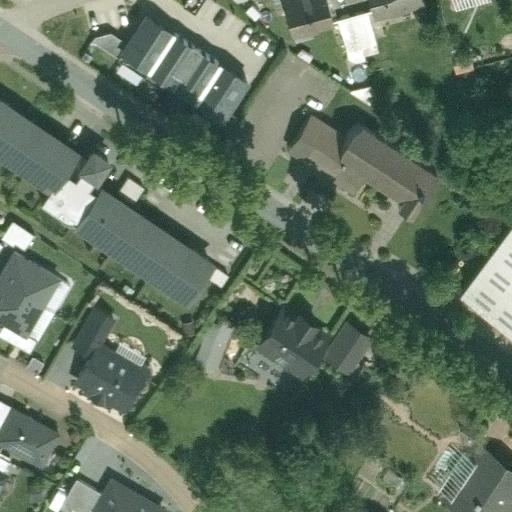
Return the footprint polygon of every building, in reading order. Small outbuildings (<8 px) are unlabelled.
[(282,0),(291,32),(332,20),(326,0),(282,0)] [(371,0),(375,13),(423,0),(371,0)] [(367,6),(338,14),(348,49),(377,40),(367,6)] [(118,57),(219,122),(247,79),(146,13),(118,57)] [(0,153),(48,187),(78,144),(0,89),(0,153)] [(412,203),(436,167),(358,117),(348,133),(310,108),(285,146),(352,189),(364,171),(412,203)] [(74,161),(94,175),(109,154),(89,139),(74,161)] [(183,299),(213,256),(99,176),(69,219),(183,299)] [(1,234),(22,247),(32,232),(12,218),(1,234)] [(511,327),(511,222),(461,291),(511,327)] [(0,268),(0,317),(24,333),(60,275),(14,247),(0,268)] [(302,373),(330,330),(280,297),(252,340),(302,373)] [(71,339),(90,351),(99,337),(114,312),(95,300),(71,339)] [(193,360),(214,368),(234,318),(213,309),(193,360)] [(347,314),(323,350),(349,368),(374,331),(347,314)] [(121,407),(146,367),(99,337),(90,351),(73,377),(84,384),(81,388),(108,405),(111,401),(121,407)] [(0,423),(12,401),(0,394),(0,423)] [(0,440),(42,463),(61,427),(12,401),(0,423),(0,440)] [(510,511),(511,510),(511,460),(479,440),(442,499),(462,511),(510,511)] [(0,451),(0,465),(4,467),(10,457),(0,451)] [(162,511),(166,505),(111,471),(100,489),(87,511),(88,511),(162,511)] [(63,496),(87,511),(100,489),(76,474),(63,496)] [(30,481),(32,498),(43,496),(42,480),(30,481)]
